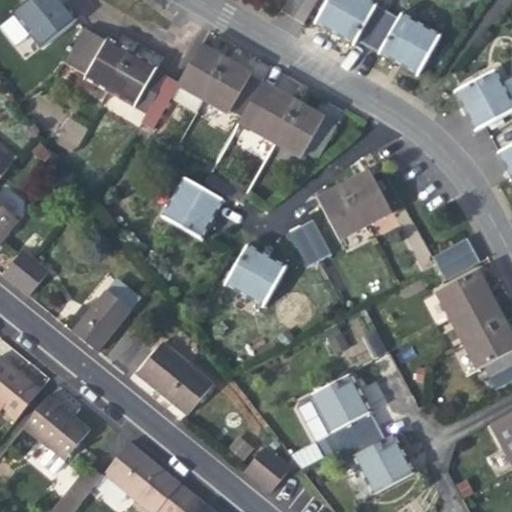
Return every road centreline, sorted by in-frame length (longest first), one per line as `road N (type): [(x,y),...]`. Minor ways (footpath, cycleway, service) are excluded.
road 1 (residential): [(194,0),(429,135),(474,186),(511,258)]
road 2 (residential): [(256,511),(0,303)]
